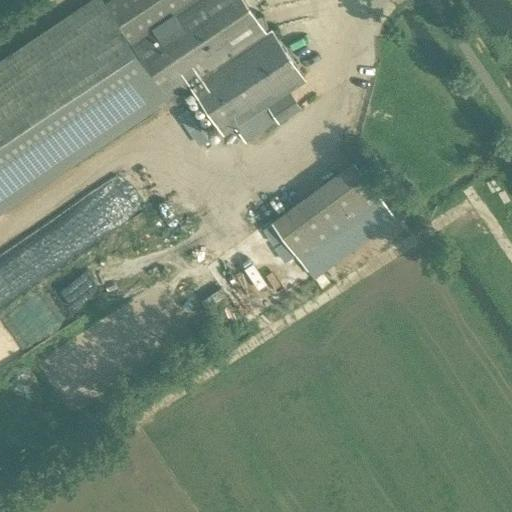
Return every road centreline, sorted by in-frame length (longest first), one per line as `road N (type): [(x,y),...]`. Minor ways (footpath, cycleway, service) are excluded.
road 1 (track): [(1,511),(476,201),(511,255)]
road 2 (track): [(353,10),(313,127),(249,170),(103,160),(0,231)]
